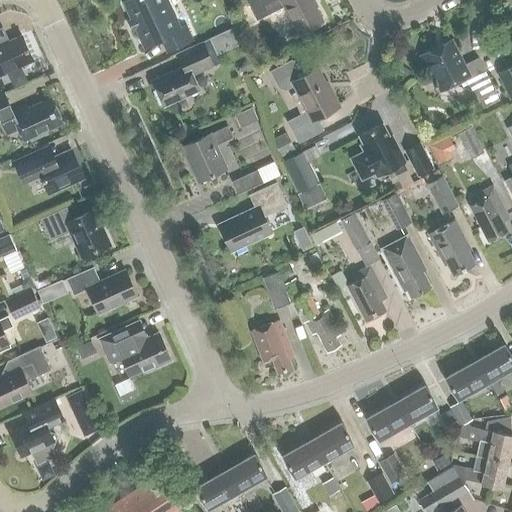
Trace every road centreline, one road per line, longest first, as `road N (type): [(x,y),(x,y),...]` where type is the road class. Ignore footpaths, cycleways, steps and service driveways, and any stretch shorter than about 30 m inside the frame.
road 1 (unclassified): [(213,410),(204,362),(39,0)]
road 2 (residential): [(213,410),(284,400),(344,379),(511,291)]
road 3 (residential): [(33,511),(125,434),(213,410)]
